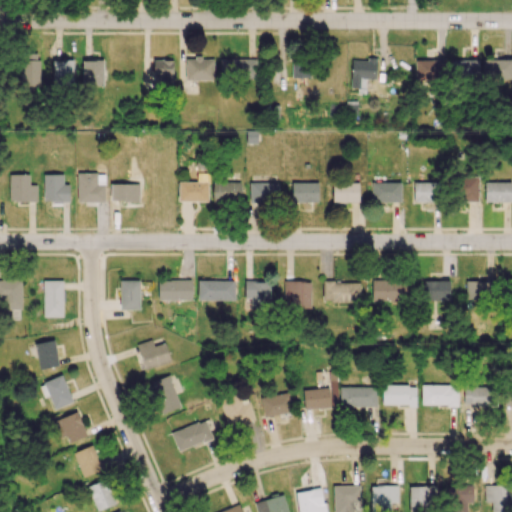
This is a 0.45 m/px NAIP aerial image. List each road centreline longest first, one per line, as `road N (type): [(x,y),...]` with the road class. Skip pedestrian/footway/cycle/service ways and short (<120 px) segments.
road 1 (residential): [(511,241),(0,242)]
road 2 (residential): [(511,21),(0,20)]
road 3 (residential): [(511,446),(305,450),(157,501)]
road 4 (residential): [(161,511),(97,354),(91,242)]
